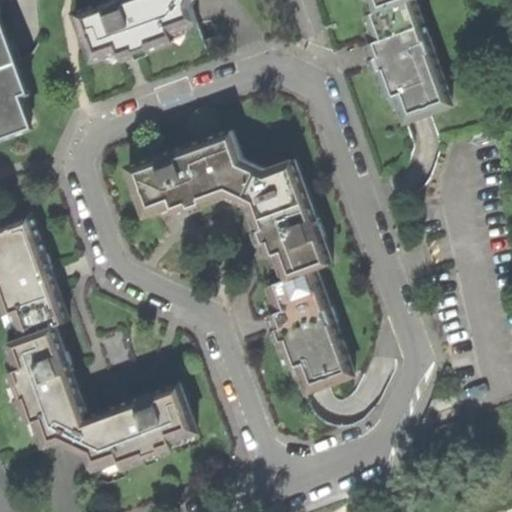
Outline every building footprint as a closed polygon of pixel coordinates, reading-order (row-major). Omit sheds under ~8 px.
[(107,0),(102,2),(103,4),(77,13),(93,60),(120,51),(123,59),(131,57),(175,41),(172,32),(198,22),(193,7),(195,0),(107,0)] [(368,15),(373,29),(367,31),(371,44),(369,44),(373,55),(376,64),(389,98),(391,97),(395,109),(401,106),(407,121),(432,112),(453,104),(434,51),(436,50),(431,37),(429,37),(415,0),(409,0),(377,12),(368,15)] [(372,0),(377,12),(409,0),(372,0)] [(0,134),(32,123),(22,94),(26,92),(16,63),(0,20),(0,134)] [(278,253),(286,280),(317,269),(334,263),(296,159),(267,169),(244,159),(234,130),(130,168),(147,214),(162,209),(173,205),(176,214),(184,211),(191,208),(228,195),(250,205),(264,242),(266,249),(269,257),(278,253)] [(32,215),(0,226),(0,284),(0,286),(0,285),(0,301),(5,315),(14,312),(23,338),(9,343),(19,369),(10,372),(15,385),(20,383),(25,396),(19,398),(29,423),(37,420),(47,447),(59,443),(62,442),(88,455),(94,469),(121,459),(124,468),(148,459),(147,453),(159,448),(161,454),(175,449),(172,441),(199,431),(181,383),(154,393),(154,391),(135,398),(136,400),(130,402),(89,417),(75,378),(73,371),(75,369),(74,366),(68,351),(66,352),(57,326),(71,320),(58,286),(54,276),(52,268),(54,267),(53,266),(49,254),(47,254),(32,215)] [(317,269),(286,280),(270,286),(280,311),(272,315),(275,324),(277,330),(291,368),(300,365),(309,391),(356,374),(317,269)]
